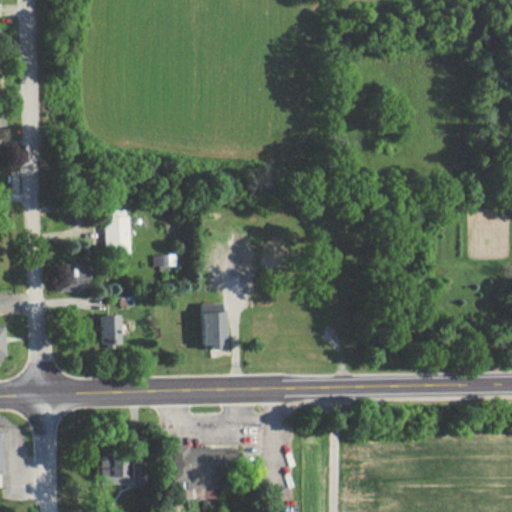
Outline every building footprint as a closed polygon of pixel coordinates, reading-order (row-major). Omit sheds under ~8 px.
[(100,215),(100,253),(124,253),(124,215),(100,215)] [(80,263),(67,264),(68,281),(81,281),(80,263)] [(199,306),(222,305),(223,343),(216,343),(216,348),(212,349),(201,349),(199,306)] [(99,344),(98,316),(115,316),(116,343),(110,344),(111,348),(105,348),(104,344),(99,344)] [(176,498),(212,498),(211,446),(162,447),(162,482),(176,482),(176,498)] [(92,483),(130,483),(130,473),(120,473),(120,455),(92,455),(92,483)]
